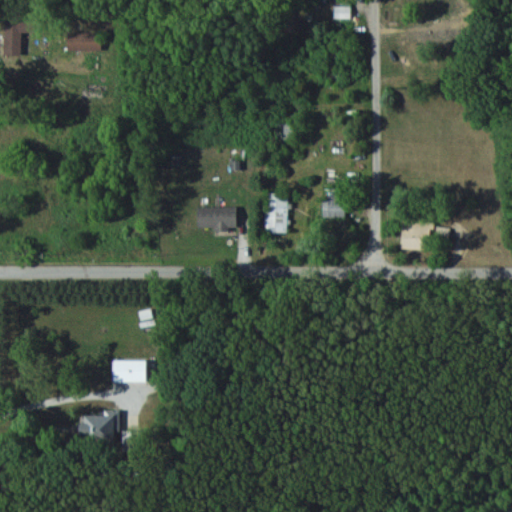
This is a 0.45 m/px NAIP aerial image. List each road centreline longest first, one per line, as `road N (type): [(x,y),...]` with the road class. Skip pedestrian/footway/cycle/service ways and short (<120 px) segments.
road 1 (residential): [(511,269),(0,268)]
road 2 (residential): [(379,269),(379,0)]
